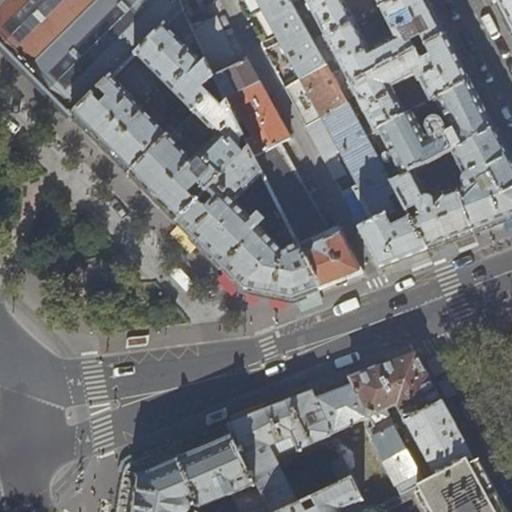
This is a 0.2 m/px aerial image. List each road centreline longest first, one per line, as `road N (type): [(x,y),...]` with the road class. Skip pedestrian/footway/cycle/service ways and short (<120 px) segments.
road 1 (tertiary): [(419,305),(273,360),(100,409),(38,400)]
road 2 (residential): [(419,305),(511,469)]
